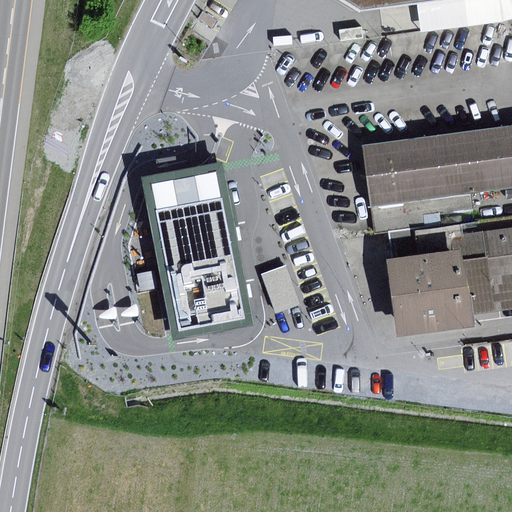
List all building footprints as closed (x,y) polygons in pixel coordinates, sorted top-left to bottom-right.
[(341,0),(360,12),(416,3),(432,0),(341,0)] [(511,0),(432,0),(416,3),(420,32),(511,19),(511,0)] [(511,128),(363,148),(375,235),(475,222),(471,192),(511,186),(511,128)] [(255,327),(225,164),(143,179),(174,342),(255,327)] [(463,227),(387,237),(400,337),(474,327),(472,314),(511,309),(511,229),(464,235),(463,227)] [(287,265),(262,275),(276,315),(302,305),(287,265)] [(314,342),(313,382),(347,382),(347,343),(314,342)]
